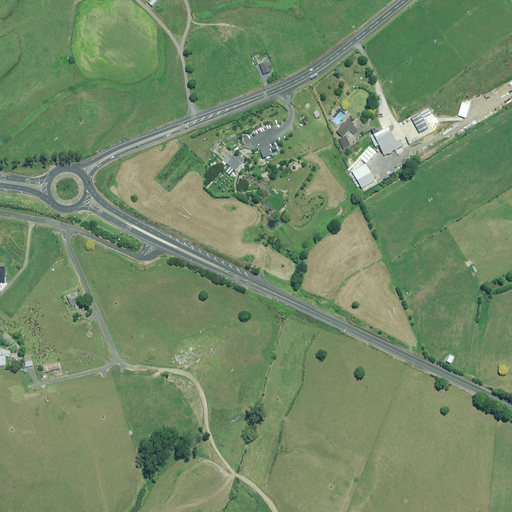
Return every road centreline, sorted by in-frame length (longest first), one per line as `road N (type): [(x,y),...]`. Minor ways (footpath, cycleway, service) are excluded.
road 1 (trunk): [(236,275),(511,405)]
road 2 (primary): [(199,119),(299,80),(405,0)]
road 3 (trunk): [(86,184),(110,209),(236,275)]
road 4 (trunk): [(236,275),(76,205)]
road 5 (primary): [(69,169),(199,119)]
road 6 (unknown): [(208,428),(203,393),(189,372),(116,358)]
road 7 (primary): [(199,119),(102,163),(86,184)]
